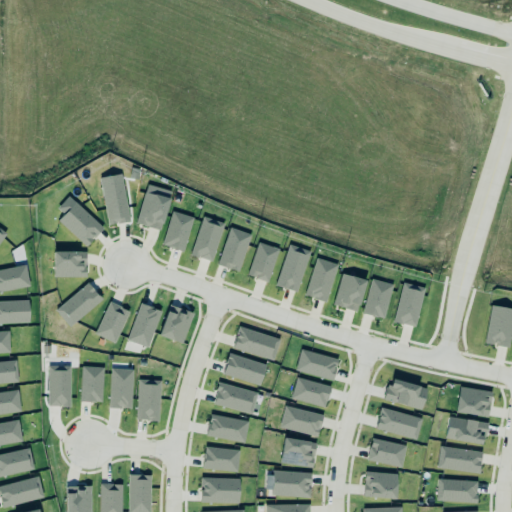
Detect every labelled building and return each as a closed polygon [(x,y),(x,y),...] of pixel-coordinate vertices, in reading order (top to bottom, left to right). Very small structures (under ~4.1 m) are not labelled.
[(130,221),(120,174),(99,178),(108,225),(130,221)] [(135,222),(158,229),(169,190),(146,183),(135,222)] [(84,245),(101,227),(73,201),(56,219),(84,245)] [(184,251),(192,217),(171,211),(162,246),(184,251)] [(222,222),(200,217),(192,256),(213,261),(222,222)] [(217,265),(239,272),(250,234),(229,227),(217,265)] [(267,282),(279,249),(258,242),(246,275),(267,282)] [(275,286),(296,292),(309,251),(288,244),(275,286)] [(85,251),(52,252),(53,277),(86,277),(85,251)] [(325,302),(337,265),(316,258),(304,295),(325,302)] [(0,291),(29,286),(25,264),(0,269),(0,291)] [(340,272),(331,303),(357,311),(366,281),(363,280),(365,276),(349,271),(340,272)] [(392,284),(370,279),(362,313),(383,318),(392,284)] [(392,320),(413,326),(423,288),(402,282),(392,320)] [(67,326),(102,302),(89,284),(54,308),(67,326)] [(0,300),(0,323),(28,323),(27,300),(0,300)] [(94,334),(114,343),(129,311),(109,302),(94,334)] [(508,345),(511,320),(511,307),(489,303),(482,341),(508,345)] [(148,348),(160,311),(139,304),(124,348),(139,353),(142,346),(148,348)] [(158,335),(181,344),(192,313),(169,305),(158,335)] [(273,360),(279,339),(238,327),(232,348),(273,360)] [(0,353),(8,353),(8,331),(0,331),(0,353)] [(337,359),(300,349),(294,370),(332,380),(337,359)] [(222,373),(259,385),(265,365),(228,353),(222,373)] [(0,361),(0,383),(16,383),(15,361),(0,361)] [(48,366),(47,406),(69,407),(70,366),(48,366)] [(103,367),(81,366),(80,401),(102,402),(103,367)] [(131,408),(132,369),(110,368),(109,407),(131,408)] [(295,375),(328,385),(322,406),(289,396),(295,375)] [(391,375),(418,383),(417,386),(424,388),(418,409),(381,399),(385,383),(389,384),(391,375)] [(158,421),(160,380),(137,379),(136,420),(158,421)] [(212,404),(251,414),(257,392),(218,382),(212,404)] [(455,413),(487,417),(490,390),(458,387),(455,413)] [(0,390),(0,411),(19,408),(15,388),(0,390)] [(322,414),(283,407),(279,429),(318,436),(322,414)] [(416,439),(421,418),(380,407),(375,428),(416,439)] [(247,420),(209,415),(206,437),(245,442),(247,420)] [(483,443),(486,422),(447,418),(445,439),(483,443)] [(0,444),(20,442),(18,421),(0,422),(0,444)] [(365,458),(399,466),(404,444),(370,436),(365,458)] [(280,463),(312,467),(315,442),(282,438),(280,463)] [(201,467),(236,472),(239,451),(204,446),(201,467)] [(437,468),(479,472),(481,451),(439,447),(437,468)] [(0,453),(0,476),(33,469),(28,448),(0,453)] [(311,473),(272,470),(270,495),(309,498),(311,473)] [(126,472),(126,511),(148,511),(148,473),(126,472)] [(395,498),(396,473),(364,472),(363,497),(395,498)] [(0,504),(0,507),(42,499),(38,477),(0,484),(0,504)] [(239,478),(201,477),(200,502),(238,503),(239,478)] [(436,501),(475,502),(476,481),(437,479),(436,501)] [(120,511),(121,484),(100,484),(99,511),(120,511)] [(90,511),(90,486),(65,487),(65,511),(90,511)]
